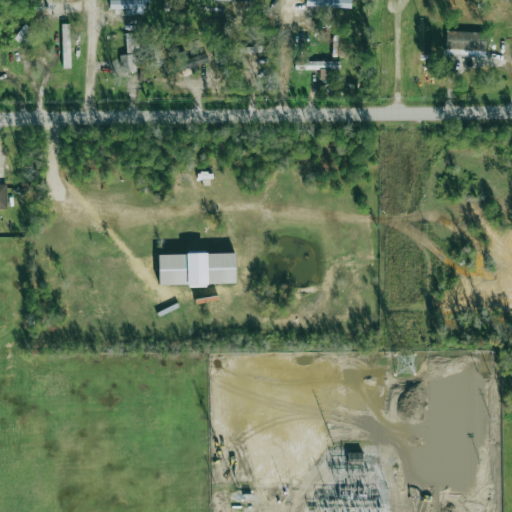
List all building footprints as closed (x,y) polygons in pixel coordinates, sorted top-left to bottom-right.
[(126,9),(126,15),(145,14),(144,0),(109,0),(110,9),(126,9)] [(63,68),(70,68),(69,24),(61,24),(63,68)] [(485,50),(486,32),(446,31),(445,49),(485,50)] [(135,33),(126,33),(126,55),(119,55),(120,72),(137,71),(135,33)] [(231,47),(231,62),(240,62),(240,53),(261,52),(261,46),(231,47)] [(186,58),(184,51),(174,53),(176,63),(164,66),(166,75),(209,64),(206,53),(186,58)] [(319,69),(320,78),(329,77),(329,70),(340,70),(340,61),(295,62),(295,70),(319,69)] [(235,253),(158,254),(159,285),(235,284),(235,253)]
